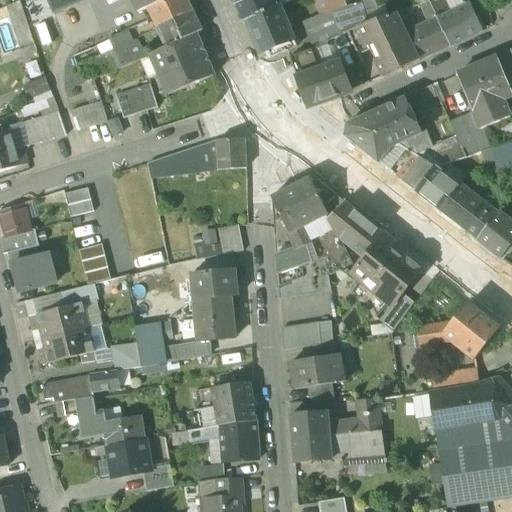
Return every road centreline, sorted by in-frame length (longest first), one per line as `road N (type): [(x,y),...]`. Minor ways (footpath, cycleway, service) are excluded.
road 1 (residential): [(283,511),(257,157),(277,124)]
road 2 (secondary): [(511,309),(277,124)]
road 3 (residential): [(277,124),(220,128),(0,197)]
road 4 (residential): [(511,36),(323,122),(277,124)]
road 5 (residential): [(53,511),(0,293)]
road 6 (secondary): [(277,124),(212,0)]
